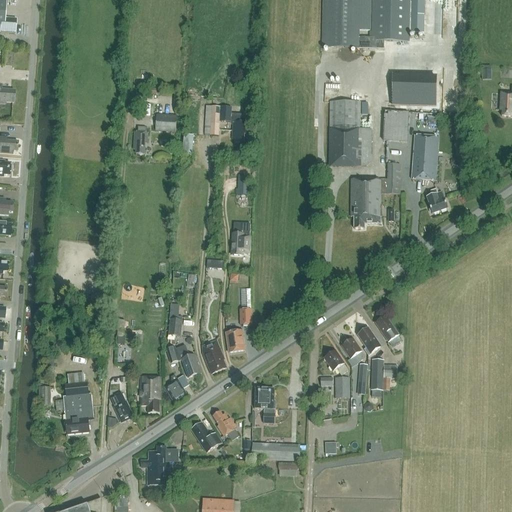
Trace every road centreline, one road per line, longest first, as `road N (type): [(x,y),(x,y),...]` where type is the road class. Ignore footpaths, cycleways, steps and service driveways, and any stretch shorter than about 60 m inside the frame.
road 1 (tertiary): [(32,511),(511,189)]
road 2 (unclassified): [(12,511),(1,478),(36,0)]
